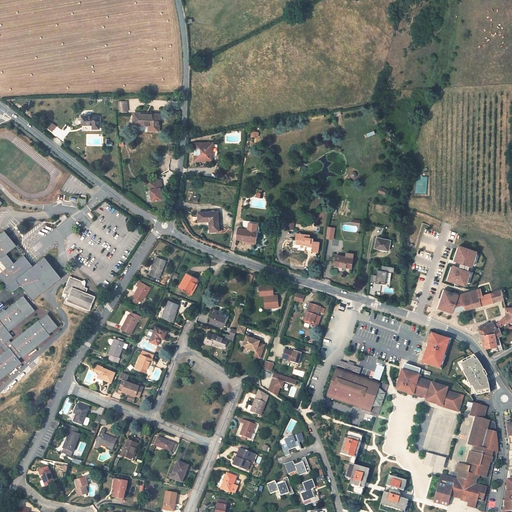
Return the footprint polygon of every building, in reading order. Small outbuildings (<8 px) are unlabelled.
[(126,101),(119,102),(119,112),(127,111),(126,101)] [(159,131),(159,115),(134,114),(133,125),(139,125),(149,125),(149,130),(159,131)] [(99,129),(99,116),(91,116),(86,116),(82,116),(82,125),(92,125),(92,129),(99,129)] [(213,143),(195,143),(194,161),(209,161),(210,152),(213,152),(213,143)] [(427,193),(427,176),(416,176),(416,193),(427,193)] [(162,200),(160,188),(162,188),(161,180),(149,182),(150,190),(152,201),(162,200)] [(0,279),(2,278),(12,289),(19,283),(21,286),(33,301),(62,277),(45,256),(32,267),(23,255),(13,263),(5,253),(14,247),(12,245),(14,244),(6,233),(4,235),(3,233),(0,235),(0,205),(2,202),(0,200),(0,346),(1,346),(5,352),(0,356),(0,378),(21,362),(18,359),(21,357),(22,357),(50,335),(49,334),(58,327),(48,314),(11,343),(9,340),(12,337),(8,332),(35,310),(23,296),(10,307),(9,305),(0,312),(0,279)] [(210,232),(219,231),(218,212),(198,213),(199,222),(209,221),(210,232)] [(257,231),(257,232),(260,233),(259,223),(243,220),(243,226),(247,230),(257,231)] [(334,228),(327,227),(327,228),(326,238),(333,239),(334,228)] [(247,230),(238,228),(236,239),(245,240),(245,239),(255,241),(257,232),(257,231),(247,230)] [(318,253),(319,242),(313,241),(313,239),(310,238),(310,236),(296,234),(295,240),(296,240),(296,244),(307,245),(307,244),(312,245),(311,252),(318,253)] [(377,238),(374,248),(388,251),(390,240),(377,238)] [(453,265),(448,280),(465,286),(470,272),(468,271),(470,266),(472,267),(477,252),(459,246),(454,261),(456,262),(455,266),(453,265)] [(346,257),(336,255),(335,266),(351,268),(353,258),(346,257)] [(166,261),(156,257),(149,275),(159,279),(166,261)] [(385,284),(387,271),(377,270),(376,275),(371,275),(370,282),(374,283),(382,284),(385,284)] [(197,279),(187,273),(178,288),(189,294),(195,284),(197,279)] [(66,285),(66,287),(66,286),(63,293),(62,296),(65,297),(66,295),(69,296),(66,301),(68,301),(88,310),(90,310),(92,305),(93,302),(95,296),(86,293),(88,288),(84,287),(85,285),(83,284),(82,281),(74,278),(72,277),(70,276),(66,285)] [(145,285),(141,282),(138,287),(135,293),(136,293),(134,297),(135,298),(140,300),(141,301),(143,298),(144,298),(151,288),(148,286),(145,285)] [(272,285),(261,286),(261,295),(267,294),(267,296),(264,296),(265,306),(272,306),(272,308),(278,307),(278,301),(277,301),(276,299),(278,299),(277,295),(273,295),(272,294),(273,294),(272,285)] [(464,308),(465,310),(503,299),(501,290),(482,296),(480,289),(460,295),(461,296),(464,308)] [(438,308),(453,313),(453,312),(464,308),(461,296),(458,297),(459,295),(444,290),(438,308)] [(301,302),(304,295),(296,293),(293,300),(301,302)] [(173,322),(177,311),(176,311),(179,305),(177,304),(170,301),(168,301),(166,307),(165,307),(162,318),(173,322)] [(319,312),(323,313),(324,309),(321,308),(321,307),(310,304),(307,313),(308,313),(305,323),(317,327),(320,317),(318,316),(315,315),(317,312),(319,312)] [(218,311),(214,310),(210,322),(224,327),(227,318),(217,315),(218,311)] [(124,327),(122,330),(131,334),(139,319),(140,320),(142,316),(136,313),(136,314),(132,312),(131,315),(129,314),(123,326),(124,327)] [(498,322),(496,324),(499,328),(498,329),(492,322),(479,329),(481,335),(495,334),(496,339),(498,337),(502,335),(499,329),(501,327),(503,325),(505,324),(507,322),(507,317),(504,318),(499,323),(498,322)] [(246,327),(238,325),(237,332),(244,334),(246,327)] [(166,336),(167,331),(156,327),(154,330),(151,339),(150,342),(158,345),(160,338),(163,339),(165,335),(166,336)] [(214,335),(208,333),(204,342),(211,345),(211,342),(218,345),(224,347),(227,339),(233,341),(234,337),(226,334),(225,338),(214,334),(214,335)] [(436,335),(433,334),(431,339),(430,344),(429,343),(426,351),(425,355),(426,356),(424,363),(441,369),(451,340),(447,338),(436,335)] [(484,347),(484,349),(488,348),(488,347),(497,346),(499,352),(503,350),(501,345),(498,337),(496,339),(495,334),(481,335),(482,344),(484,347)] [(243,347),(256,352),(254,357),(260,358),(264,345),(259,344),(260,342),(246,337),(243,347)] [(118,340),(114,339),(108,354),(110,354),(109,359),(118,363),(120,358),(119,358),(125,343),(122,342),(118,340)] [(289,359),(296,361),(298,357),(297,357),(298,355),(298,356),(299,352),(292,350),(292,351),(285,349),(282,356),(289,359)] [(152,366),(150,365),(154,355),(142,350),(135,368),(147,373),(147,372),(150,373),(151,372),(153,368),(152,366)] [(479,362),(477,359),(475,360),(473,357),(471,358),(463,362),(460,364),(463,370),(462,370),(467,380),(471,387),(472,386),(475,392),(489,389),(488,382),(488,380),(486,376),(483,371),(484,370),(483,368),(482,366),(479,362)] [(274,364),(266,361),(263,369),(271,372),(274,364)] [(345,369),(337,367),(327,397),(328,397),(331,398),(358,408),(359,407),(362,408),(361,409),(370,412),(380,382),(372,379),(372,380),(369,379),(369,378),(351,372),(352,371),(359,373),(361,369),(339,361),(338,366),(345,368),(345,369)] [(404,363),(402,371),(406,372),(407,371),(414,374),(420,376),(421,376),(422,372),(423,370),(404,363)] [(115,373),(102,368),(103,367),(97,365),(94,371),(98,372),(100,374),(98,377),(111,383),(115,373)] [(419,378),(420,376),(414,374),(407,371),(406,372),(402,371),(400,379),(399,379),(399,380),(397,385),(397,387),(397,389),(399,390),(405,392),(408,393),(413,394),(414,394),(419,378)] [(118,393),(121,394),(122,391),(129,394),(135,395),(136,392),(139,385),(126,381),(128,375),(122,372),(119,378),(122,380),(118,393)] [(297,381),(274,373),(272,378),(275,379),(274,381),(272,381),(269,391),(277,396),(280,387),(282,388),(284,382),(295,385),(297,381)] [(432,383),(431,384),(430,383),(430,382),(419,378),(414,394),(414,395),(418,396),(418,397),(421,398),(422,397),(425,398),(427,392),(429,393),(426,401),(429,401),(429,402),(437,404),(438,404),(439,403),(453,407),(452,410),(459,412),(463,396),(446,391),(447,388),(432,383)] [(266,403),(268,396),(259,390),(255,399),(252,406),(251,411),(250,412),(254,413),(257,414),(261,416),(266,403)] [(450,495),(462,498),(463,495),(470,497),(468,502),(476,504),(477,500),(478,496),(484,497),(487,487),(474,484),(476,475),(486,477),(490,462),(489,462),(490,457),(491,457),(493,451),(495,442),(491,441),(494,432),(487,430),(489,421),(487,420),(484,419),(483,419),(486,408),(482,407),(482,405),(474,403),(470,415),(476,417),(473,426),(475,427),(474,431),(472,431),(472,430),(471,435),(473,436),(472,440),(470,440),(470,439),(469,439),(468,444),(472,445),(475,446),(473,452),(470,451),(467,462),(470,463),(469,466),(468,472),(469,472),(468,475),(466,481),(458,479),(455,478),(454,483),(447,481),(448,476),(441,475),(439,483),(434,502),(447,506),(450,495)] [(89,408),(77,404),(74,412),(77,414),(75,422),(83,425),(89,408)] [(256,424),(246,421),(245,424),(244,423),(240,435),(242,436),(246,437),(250,439),(256,424)] [(77,433),(79,429),(68,424),(66,428),(70,430),(62,449),(63,449),(67,450),(65,453),(65,454),(71,456),(80,434),(77,433)] [(100,448),(101,445),(113,450),(113,449),(114,448),(115,449),(117,446),(115,445),(116,443),(117,440),(104,434),(106,430),(102,429),(95,446),(100,448)] [(351,456),(356,458),(363,434),(347,430),(340,453),(351,456)] [(298,434),(284,439),(286,444),(281,446),(285,456),(290,454),(289,450),(295,448),(297,450),(298,450),(301,449),(298,440),(300,439),(298,434)] [(154,445),(171,451),(171,450),(174,451),(177,445),(158,437),(154,445)] [(133,442),(127,440),(121,455),(131,459),(137,444),(133,442)] [(233,465),(247,470),(249,464),(250,463),(252,464),(255,454),(246,451),(241,449),(240,448),(233,465)] [(441,468),(443,459),(429,454),(426,464),(441,468)] [(295,465),(293,461),(285,464),(288,474),(297,471),(298,476),(307,473),(311,472),(305,457),(301,459),(301,460),(301,463),(295,465)] [(183,474),(184,475),(188,466),(178,462),(171,478),(180,482),(183,474)] [(362,495),(370,469),(354,464),(349,463),(345,477),(351,478),(347,491),(362,495)] [(469,466),(458,463),(456,472),(460,473),(467,475),(468,472),(469,466)] [(42,477),(45,486),(50,485),(49,482),(50,481),(53,480),(50,471),(49,472),(47,467),(39,470),(41,475),(43,474),(44,477),(42,477)] [(230,492),(233,493),(235,489),(236,489),(240,481),(235,479),(236,477),(227,473),(221,488),(230,492)] [(467,475),(460,473),(458,479),(466,481),(468,475),(467,475)] [(391,487),(400,489),(404,491),(406,482),(404,481),(404,480),(389,475),(386,485),(391,487)] [(279,491),(281,496),(289,493),(290,495),(294,494),(287,477),(283,479),(283,482),(277,485),(275,481),(267,484),(270,494),(279,491)] [(85,486),(87,486),(85,478),(75,481),(77,489),(75,489),(78,497),(88,494),(85,486)] [(310,499),(311,503),(319,500),(318,496),(317,495),(314,496),(311,489),(315,487),(312,479),(303,483),(306,491),(300,493),(304,502),(310,499)] [(125,491),(127,482),(120,480),(117,480),(115,489),(114,489),(113,497),(123,499),(124,495),(125,493),(125,491)] [(401,498),(400,493),(390,490),(389,493),(384,492),(380,504),(405,511),(408,500),(401,498)] [(177,494),(166,492),(163,510),(174,511),(177,494)] [(224,511),(227,502),(218,500),(216,511),(224,511)]
